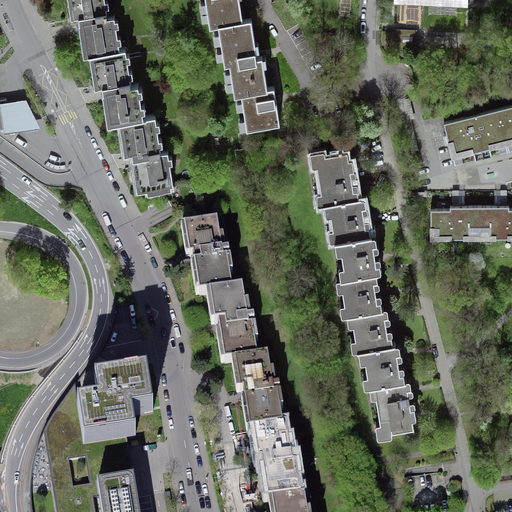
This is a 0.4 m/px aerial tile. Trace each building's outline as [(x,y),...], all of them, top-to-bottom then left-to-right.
[(119,49),(119,48),(114,16),(107,17),(106,13),(107,13),(104,0),(71,0),(74,17),(79,16),(79,19),(79,23),(82,23),(83,28),(87,54),(93,53),(119,49)] [(205,0),(209,25),(251,19),(251,18),(242,19),(239,0),(205,0)] [(284,0),(276,0),(271,3),(279,16),(286,29),(297,23),(284,0)] [(256,51),(251,19),(209,25),(210,26),(218,25),(224,63),(230,62),(234,93),(274,87),(274,86),(267,87),(262,55),(256,56),(256,53),(256,51)] [(416,31),(400,31),(399,46),(415,47),(416,31)] [(384,44),(392,44),(392,32),(385,32),(384,44)] [(93,53),(98,85),(102,84),(103,87),(102,87),(103,90),(102,91),(106,90),(107,96),(111,122),(123,120),(123,119),(143,116),(138,83),(131,84),(130,81),(131,81),(125,47),(119,48),(119,49),(93,53)] [(275,96),(275,95),(274,87),(234,93),(234,94),(241,93),(247,128),(280,122),(276,100),(275,101),(275,98),(275,96)] [(402,100),(397,101),(411,162),(416,161),(421,160),(411,119),(413,119),(408,98),(402,100)] [(12,101),(0,102),(0,107),(4,133),(26,130),(40,128),(26,99),(12,101)] [(511,104),(498,108),(507,147),(511,145),(511,104)] [(491,151),(507,147),(498,108),(444,122),(448,141),(453,140),(457,159),(474,155),(473,151),(482,149),(490,147),(491,151)] [(143,116),(123,119),(123,120),(128,151),(132,151),(132,153),(133,157),(132,157),(136,157),(137,162),(141,189),(173,183),(168,150),(160,151),(160,148),(160,147),(155,114),(143,116)] [(315,156),(323,203),(361,197),(355,198),(353,189),(357,189),(358,187),(358,183),(356,182),(352,183),(351,177),(355,176),(356,174),(356,172),(355,170),(354,169),(350,170),(347,151),(315,156)] [(323,203),(323,204),(329,203),(335,239),(372,233),(372,232),(367,233),(365,225),(369,224),(370,223),(370,221),(369,219),(368,218),(364,218),(363,212),(367,212),(368,210),(367,206),(366,205),(362,205),(361,197),(323,203)] [(480,234),(479,205),(458,205),(450,205),(450,208),(431,208),(431,234),(450,234),(450,237),(465,237),(465,234),(480,234)] [(479,205),(480,234),(495,234),(495,237),(509,237),(509,233),(511,233),(511,207),(509,208),(509,205),(501,205),(479,205)] [(210,294),(232,291),(227,259),(223,260),(223,257),(229,256),(228,252),(222,253),(217,221),(185,226),(190,257),(193,257),(194,260),(199,296),(210,294)] [(335,239),(340,239),(346,274),(341,275),(378,270),(376,261),(380,260),(381,259),(381,257),(380,255),(379,254),(375,254),(374,248),(378,248),(379,246),(378,242),(377,241),(373,242),(372,233),(335,239)] [(378,270),(341,275),(347,312),(383,306),(383,305),(378,306),(377,298),(381,298),(382,296),(381,294),(381,292),(379,291),(376,292),(375,285),(379,285),(380,284),(379,279),(377,278),(374,279),(373,271),(378,270)] [(225,364),(235,362),(257,358),(252,327),(248,328),(248,325),(254,324),(254,320),(247,321),(242,289),(232,291),(210,294),(215,325),(218,325),(219,327),(225,364)] [(347,312),(347,313),(352,312),(357,348),(395,342),(395,341),(389,342),(388,334),(391,333),(393,332),(392,328),(390,327),(387,327),(386,322),(389,321),(391,320),(390,317),(390,315),(388,314),(385,315),(383,306),(347,312)] [(0,313),(0,332),(13,333),(13,314),(0,313)] [(357,348),(364,347),(369,384),(406,378),(406,377),(401,378),(400,370),(404,369),(405,368),(404,363),(403,362),(399,363),(398,357),(402,356),(403,355),(402,353),(402,351),(401,350),(397,350),(395,342),(357,348)] [(254,431),(282,426),(277,395),(274,396),(273,393),(280,392),(279,388),(272,389),(267,357),(257,358),(235,362),(240,393),(244,392),(244,395),(250,432),(254,431)] [(139,511),(134,477),(128,478),(125,459),(122,439),(136,437),(132,416),(153,413),(147,374),(95,383),(98,404),(79,407),(75,386),(52,418),(43,433),(56,511),(139,511)] [(369,384),(374,383),(382,430),(414,425),(411,406),(415,405),(416,404),(415,399),(414,398),(410,399),(409,393),(413,392),(414,391),(414,389),(413,386),(412,385),(408,386),(406,378),(369,384)] [(272,500),(301,495),(295,464),(292,465),(292,462),(298,461),(297,457),(291,458),(286,426),(282,426),(254,431),(259,462),(262,461),(263,464),(268,500),(272,500)] [(301,495),(272,500),(273,511),(306,511),(304,495),(301,495)]
